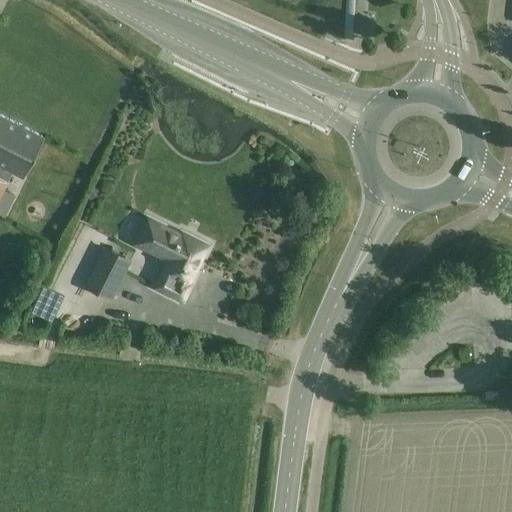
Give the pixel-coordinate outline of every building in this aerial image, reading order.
[(0,211),(5,214),(16,193),(4,187),(12,170),(23,176),(43,137),(0,114),(0,211)] [(147,219),(135,243),(169,260),(155,286),(181,300),(189,285),(187,284),(206,246),(182,234),(181,236),(147,219)] [(109,299),(112,293),(108,291),(124,258),(104,248),(85,287),(109,299)] [(48,300),(70,309),(78,289),(56,280),(48,300)] [(421,334),(428,342),(468,306),(461,298),(421,334)]
